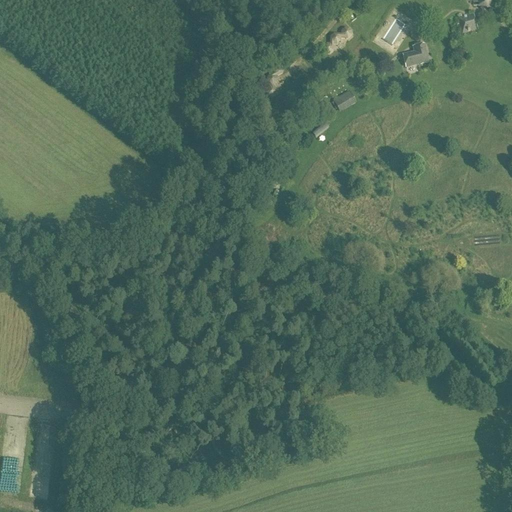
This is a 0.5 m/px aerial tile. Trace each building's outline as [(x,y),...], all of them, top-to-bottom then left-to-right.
[(495,11),(496,0),(474,0),(473,7),(495,11)] [(462,35),(478,31),(474,15),(458,20),(462,35)] [(323,47),(322,51),(325,55),(330,55),(333,52),(334,45),(337,45),(340,42),(340,39),(348,39),(351,36),(351,32),(348,29),(344,29),(341,31),(340,35),(333,34),(330,37),(329,44),(326,44),(323,47)] [(299,44),(301,47),(305,47),(307,44),(307,41),(305,38),(302,38),(299,40),(299,44)] [(405,68),(428,63),(424,44),(411,47),(413,53),(402,55),(405,68)] [(266,89),(265,93),(267,97),(271,98),(275,96),(276,92),(273,86),(276,84),(277,80),(276,77),(282,74),(283,70),(281,66),(277,65),(273,66),(272,71),(273,74),(267,77),(266,81),(269,88),(266,89)] [(348,95),(335,102),(340,111),(354,103),(349,94),(348,95)] [(10,459),(19,459),(19,447),(10,447),(10,459)] [(38,467),(36,503),(53,504),(56,468),(38,467)]
